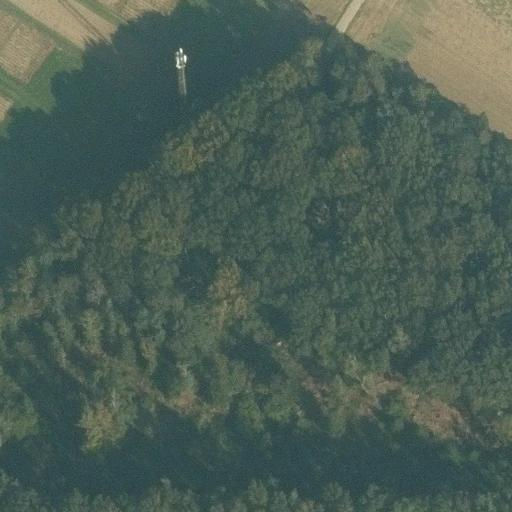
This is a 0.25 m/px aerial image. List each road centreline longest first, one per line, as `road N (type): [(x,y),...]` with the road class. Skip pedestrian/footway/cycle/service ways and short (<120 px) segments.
road 1 (track): [(361,0),(302,81),(0,284)]
road 2 (track): [(511,194),(318,65)]
